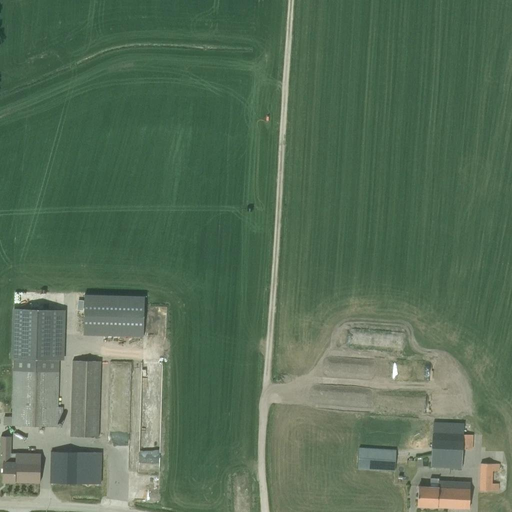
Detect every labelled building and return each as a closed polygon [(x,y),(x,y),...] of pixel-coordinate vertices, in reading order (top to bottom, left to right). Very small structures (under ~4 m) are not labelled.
[(144,297),(86,295),(84,335),(143,337),(144,297)] [(64,311),(13,309),(10,359),(13,359),(59,360),(63,360),(64,311)] [(57,407),(59,360),(13,359),(11,417),(3,417),(3,426),(57,427),(57,423),(62,423),(62,407),(57,407)] [(72,361),(70,436),(98,438),(100,362),(72,361)] [(134,395),(152,395),(152,381),(134,382),(134,395)] [(463,424),(432,423),(430,467),(462,469),(463,449),(472,450),(472,435),(463,435),(463,424)] [(0,462),(2,463),(2,482),(39,483),(40,454),(15,453),(15,454),(11,454),(11,437),(0,436),(0,462)] [(396,450),(359,448),(358,470),(394,472),(396,450)] [(50,452),(50,483),(100,484),(101,453),(50,452)] [(480,464),(479,491),(498,491),(498,484),(491,484),(492,471),(499,472),(499,465),(480,464)] [(418,486),(417,507),(468,509),(470,482),(438,481),(439,479),(430,479),(429,487),(418,486)]
